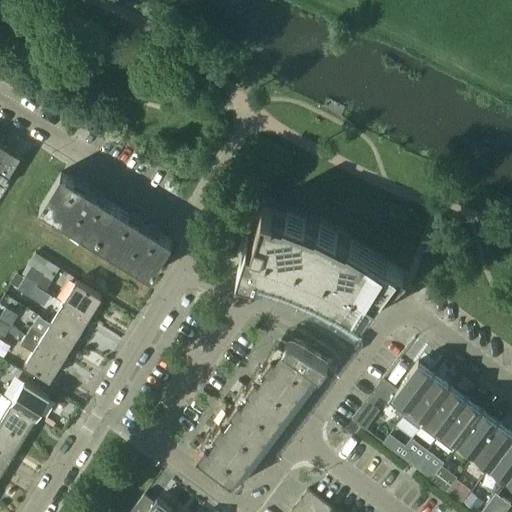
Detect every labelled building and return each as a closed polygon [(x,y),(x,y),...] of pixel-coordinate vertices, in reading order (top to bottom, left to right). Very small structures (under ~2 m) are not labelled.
[(2,144),(0,146),(0,185),(19,154),(2,144)] [(96,242),(116,206),(88,189),(60,171),(38,206),(96,242)] [(150,275),(171,240),(116,206),(96,242),(150,275)] [(358,318),(362,313),(397,267),(368,248),(348,236),(347,238),(317,222),(316,224),(285,211),(284,212),(261,206),(250,242),(246,241),(247,239),(245,239),(237,269),(238,269),(239,265),(253,269),(252,273),(253,273),(256,263),(268,266),(267,273),(308,290),(334,303),(358,318)] [(38,252),(31,263),(45,273),(53,262),(38,252)] [(31,265),(23,276),(35,284),(43,273),(31,265)] [(23,276),(17,287),(29,295),(35,284),(23,276)] [(75,279),(62,300),(87,316),(100,295),(75,279)] [(62,300),(49,321),(74,337),(87,316),(62,300)] [(17,313),(5,306),(0,314),(0,318),(10,325),(17,313)] [(36,341),(62,357),(74,337),(49,321),(37,313),(25,334),(36,341)] [(0,333),(3,335),(6,330),(10,325),(0,318),(0,333)] [(10,325),(6,330),(13,334),(16,338),(20,341),(25,334),(10,325)] [(32,350),(24,362),(49,378),(62,357),(36,341),(25,334),(20,341),(20,342),(32,350)] [(262,364),(219,420),(196,452),(236,482),(237,482),(238,483),(239,483),(241,482),(242,482),(243,480),(243,479),(244,478),(243,477),(243,476),(242,475),(237,471),(315,368),(319,371),(327,361),(295,340),(289,347),(280,340),(262,364)] [(393,392),(410,404),(434,372),(417,360),(393,392)] [(434,372),(410,404),(402,415),(418,426),(450,384),(434,372)] [(386,400),(397,386),(384,376),(373,390),(379,395),(386,400)] [(24,379),(11,399),(36,414),(48,394),(24,379)] [(450,384),(418,426),(418,427),(420,425),(436,436),(466,397),(450,384)] [(0,394),(0,419),(23,434),(36,414),(11,399),(1,393),(0,394)] [(466,397),(436,436),(452,448),(458,441),(482,409),(466,397)] [(482,409),(458,441),(474,453),(498,421),(482,409)] [(0,419),(0,448),(10,455),(23,434),(0,419)] [(511,431),(498,421),(474,453),(490,465),(511,435),(511,431)] [(387,445),(398,453),(405,443),(394,435),(387,445)] [(511,435),(490,465),(506,477),(511,468),(511,435)] [(402,457),(414,465),(421,456),(409,447),(402,457)] [(0,448),(0,471),(10,455),(0,448)] [(440,464),(438,467),(432,476),(443,484),(451,472),(440,464)] [(453,479),(446,489),(462,500),(469,491),(453,479)] [(307,488),(288,511),(326,511),(331,506),(307,488)] [(462,501),(475,510),(483,500),(470,490),(463,500),(462,501)] [(143,491),(127,511),(169,511),(172,508),(156,496),(154,499),(143,491)] [(479,511),(493,511),(496,510),(486,503),(479,511)]
